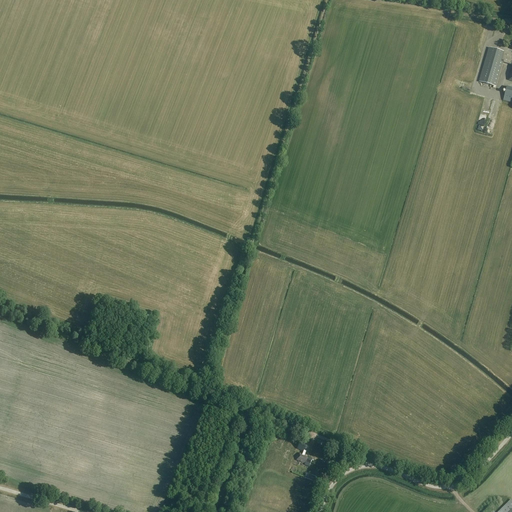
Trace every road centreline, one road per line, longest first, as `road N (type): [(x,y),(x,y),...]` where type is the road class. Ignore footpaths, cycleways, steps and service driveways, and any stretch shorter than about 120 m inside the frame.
road 1 (track): [(0,306),(205,393),(326,0)]
road 2 (unclassified): [(320,511),(333,483),(355,467),(453,485),(470,478),(511,432)]
road 3 (track): [(366,465),(335,443),(205,393)]
road 4 (track): [(369,0),(505,20)]
